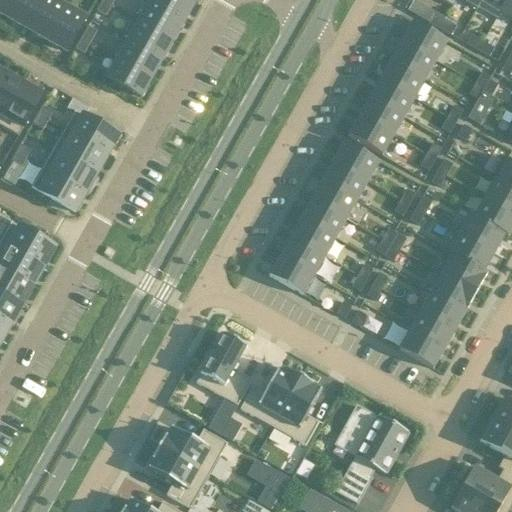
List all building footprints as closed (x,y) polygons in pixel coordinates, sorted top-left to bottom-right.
[(20,0),(0,0),(0,14),(9,20),(20,0)] [(20,0),(9,20),(28,31),(45,0),(20,0)] [(50,0),(45,0),(28,31),(47,41),(66,9),(50,0)] [(152,0),(151,3),(184,21),(194,2),(190,0),(152,0)] [(458,0),(457,0),(438,0),(453,8),(458,0)] [(457,0),(458,0),(476,10),(477,8),(481,0),(457,0)] [(481,0),(477,8),(496,19),(499,15),(498,15),(506,0),(481,0)] [(499,15),(511,22),(511,0),(506,0),(498,15),(499,15)] [(97,13),(105,18),(112,6),(103,1),(97,13)] [(140,22),(173,40),(184,21),(151,3),(140,22)] [(85,20),(66,9),(47,41),(66,53),(85,20)] [(430,23),(442,30),(447,21),(435,15),(434,18),(430,23)] [(447,21),(442,30),(453,36),(456,31),(458,28),(447,21)] [(173,40),(140,22),(129,40),(162,59),(173,40)] [(403,44),(438,63),(449,43),(414,24),(403,44)] [(82,39),(90,44),(97,33),(88,28),(82,39)] [(468,45),(480,51),(485,43),(473,36),(471,39),(468,45)] [(75,50),(84,55),(90,44),(82,39),(75,50)] [(162,59),(129,40),(118,59),(151,78),(162,59)] [(491,58),(494,52),(496,49),(485,43),(480,51),(491,58)] [(393,62),(427,82),(438,63),(403,44),(393,62)] [(511,74),(511,71),(511,60),(508,58),(502,69),(511,74)] [(151,78),(118,59),(107,79),(140,98),(151,78)] [(382,81),(416,101),(427,82),(393,62),(382,81)] [(0,79),(0,123),(22,85),(3,74),(0,79)] [(483,90),(488,82),(490,79),(481,74),(475,85),(483,90)] [(406,119),(416,101),(382,81),(371,100),(406,119)] [(483,90),(482,93),(491,98),(497,86),(488,82),(483,90)] [(22,85),(0,123),(0,127),(18,137),(42,96),(22,85)] [(477,101),(482,93),(483,90),(475,85),(468,96),(477,101)] [(482,93),(477,101),(475,104),(484,109),(491,98),(482,93)] [(361,119),(395,138),(406,119),(371,100),(361,119)] [(464,113),(459,110),(456,108),(449,119),(458,124),(464,113)] [(37,117),(47,123),(52,115),(41,109),(37,117)] [(75,112),(64,132),(106,156),(117,138),(118,137),(75,112)] [(32,125),(43,131),(47,123),(37,117),(32,125)] [(384,158),(395,138),(361,119),(350,138),(384,158)] [(452,136),(458,124),(449,119),(443,131),(446,132),(452,136)] [(473,134),(465,129),(458,140),(464,143),(467,145),(473,134)] [(53,151),(96,175),(106,156),(64,132),(53,151)] [(20,145),(15,153),(25,159),(30,151),(20,145)] [(334,165),(369,185),(380,165),(345,146),(334,165)] [(437,162),(443,151),(437,147),(434,146),(428,157),(437,162)] [(53,151),(42,169),(85,194),(96,175),(53,151)] [(15,153),(10,162),(21,167),(25,159),(15,153)] [(430,173),(437,162),(428,157),(422,168),(425,170),(430,173)] [(495,181),(511,190),(511,164),(506,161),(495,181)] [(445,163),(439,174),(448,179),(454,168),(451,166),(445,163)] [(324,184),(358,204),(369,185),(334,165),(324,184)] [(85,194),(42,169),(31,189),(74,214),(75,213),(74,212),(85,194)] [(433,185),(438,189),(441,190),(448,179),(439,174),(433,185)] [(484,200),(511,215),(511,190),(495,181),(484,200)] [(313,203),(347,222),(358,204),(324,184),(313,203)] [(410,209),(417,197),(411,194),(408,192),(402,204),(410,209)] [(511,230),(511,215),(484,200),(474,218),(473,219),(504,236),(508,238),(511,230)] [(433,206),(430,204),(424,201),(417,212),(426,217),(433,206)] [(302,222),(337,241),(347,222),(313,203),(302,222)] [(404,220),(410,209),(402,204),(395,215),(398,217),(404,220)] [(411,223),(417,227),(420,228),(426,217),(417,212),(411,223)] [(473,219),(470,217),(459,236),(493,255),(504,237),(504,236),(473,219)] [(292,241),(326,260),(337,241),(302,222),(292,241)] [(11,224),(0,243),(0,244),(42,269),(53,250),(54,249),(11,224)] [(399,237),(393,233),(390,232),(384,243),(392,248),(399,237)] [(493,255),(459,236),(448,255),(452,257),(483,274),(483,273),(493,255)] [(399,237),(392,248),(401,253),(408,242),(405,240),(399,237)] [(326,260),(292,241),(281,259),(315,279),(326,260)] [(386,259),(392,248),(384,243),(377,254),(380,256),(386,259)] [(0,244),(0,269),(32,287),(42,269),(0,244)] [(401,253),(392,248),(386,259),(392,263),(395,264),(401,253)] [(486,276),(483,274),(452,257),(451,257),(441,276),(475,295),(486,276)] [(270,279),(304,298),(315,279),(281,259),(270,279)] [(334,280),(338,265),(325,261),(321,276),(334,280)] [(359,279),(368,284),(374,272),(368,269),(365,267),(359,279)] [(0,269),(0,293),(21,306),(32,287),(0,269)] [(375,288),(383,293),(390,281),(387,280),(381,276),(375,288)] [(430,294),(465,314),(475,295),(441,276),(430,294)] [(368,284),(359,279),(353,290),(356,292),(361,295),(368,284)] [(368,299),(374,302),(377,304),(383,293),(375,288),(368,299)] [(0,293),(0,318),(10,325),(21,306),(0,293)] [(465,314),(430,294),(420,313),(454,333),(465,314)] [(346,321),(353,310),(347,307),(344,305),(338,316),(346,321)] [(420,313),(409,332),(444,351),(454,333),(420,313)] [(368,319),(365,317),(360,314),(353,325),(362,330),(368,319)] [(0,318),(0,343),(10,325),(0,318)] [(398,352),(432,371),(444,351),(409,332),(398,352)] [(201,376),(196,385),(236,407),(237,406),(249,383),(231,373),(245,350),(246,350),(246,349),(241,346),(243,344),(229,336),(228,338),(222,335),(222,337),(223,337),(214,353),(212,352),(204,365),(206,366),(202,375),(200,374),(200,376),(201,376)] [(253,387),(240,411),(272,430),(301,379),(289,373),(288,374),(279,369),(265,394),(253,387)] [(301,379),(272,430),(305,448),(318,424),(307,417),(321,392),(312,387),(313,386),(301,379)] [(511,404),(503,400),(491,422),(511,433),(511,404)] [(361,449),(335,495),(356,507),(370,482),(365,479),(370,470),(384,478),(407,436),(377,420),(376,422),(355,410),(340,438),(361,449)] [(511,433),(491,422),(479,443),(504,458),(498,469),(502,472),(503,471),(511,476),(511,433)] [(163,441),(158,449),(208,478),(227,445),(203,432),(196,443),(171,429),(164,441),(163,441)] [(224,486),(273,511),(292,475),(230,443),(224,456),(237,462),(224,486)] [(154,459),(147,471),(173,485),(166,497),(190,510),(208,478),(158,449),(153,458),(154,459)] [(511,476),(503,471),(502,472),(496,482),(473,469),(462,490),(501,511),(508,511),(511,506),(511,476)] [(501,511),(462,490),(450,510),(452,511),(501,511)] [(344,511),(310,493),(300,510),(303,511),(344,511)] [(176,511),(162,504),(157,511),(148,511),(130,501),(124,511),(176,511)]
